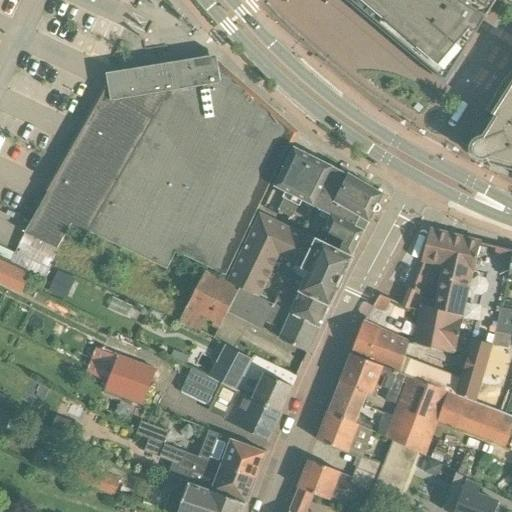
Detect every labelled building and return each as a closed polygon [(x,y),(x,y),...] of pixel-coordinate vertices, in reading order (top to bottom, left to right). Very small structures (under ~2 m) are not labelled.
[(0,233),(0,265),(41,286),(70,227),(155,270),(239,102),(238,102),(123,0),(6,236),(0,233)] [(346,0),(448,79),(452,71),(463,54),(486,17),(459,0),(346,0)] [(459,0),(486,17),(497,0),(459,0)] [(511,70),(507,78),(506,78),(494,96),(495,97),(487,111),(484,116),(488,118),(478,135),(479,138),(476,140),(474,141),(472,143),(471,145),(470,147),(470,149),(470,152),(471,154),(472,156),(473,158),(475,159),(476,160),(478,161),(480,162),(481,162),(484,162),(486,162),(488,161),(489,164),(511,170),(511,70)] [(334,167),(307,153),(294,147),(273,192),(281,196),(279,200),(281,201),(276,213),(289,219),(295,208),(296,209),(298,204),(318,214),(316,219),(324,223),(318,235),(339,245),(337,250),(353,258),(367,229),(362,227),(365,220),(370,223),(378,207),(381,207),(383,203),(381,200),(384,194),(348,173),(348,174),(334,167)] [(285,312),(320,328),(353,258),(337,250),(262,213),(261,216),(260,216),(228,283),(259,299),(279,258),(296,266),(294,270),(297,277),(301,279),(285,312)] [(447,265),(437,310),(461,316),(479,244),(479,243),(450,235),(433,231),(424,259),(447,265)] [(288,325),(281,339),(309,352),(320,328),(285,312),(259,299),(228,283),(206,271),(180,322),(215,339),(229,311),(264,328),(267,322),(276,327),(280,325),(282,322),(288,325)] [(77,280),(59,272),(49,293),(67,301),(77,280)] [(381,295),(373,307),(386,313),(391,300),(381,295)] [(499,307),(494,332),(490,348),(507,352),(510,336),(511,336),(511,303),(503,301),(502,308),(499,307)] [(421,308),(414,344),(454,353),(454,352),(461,316),(437,310),(435,310),(435,309),(421,306),(420,306),(420,307),(421,308)] [(363,324),(352,355),(398,372),(410,341),(363,324)] [(457,395),(476,400),(490,347),(470,342),(457,395)] [(228,346),(220,362),(212,378),(240,392),(256,360),(228,346)] [(106,390),(143,404),(150,388),(156,372),(99,349),(89,373),(109,383),(106,390)] [(398,372),(352,355),(340,383),(367,393),(372,395),(377,384),(390,390),(386,400),(399,405),(410,377),(398,372)] [(212,378),(193,369),(181,391),(210,406),(208,412),(226,420),(267,441),(281,413),(254,399),(240,392),(212,378)] [(265,374),(254,399),(281,413),(293,387),(265,374)] [(449,392),(410,377),(399,405),(394,416),(386,438),(392,441),(417,454),(423,456),(439,418),(449,392)] [(367,393),(340,383),(330,411),(370,430),(373,422),(358,416),(367,393)] [(449,392),(439,418),(506,444),(511,429),(511,416),(457,395),(449,392)] [(372,431),(370,430),(330,411),(318,441),(348,452),(349,451),(362,456),(372,431)] [(377,434),(386,438),(394,416),(385,413),(377,434)] [(79,442),(84,427),(57,416),(51,431),(79,442)] [(142,421),(137,434),(150,439),(166,445),(171,432),(142,421)] [(266,453),(210,431),(199,457),(256,478),(266,453)] [(150,439),(145,451),(174,462),(173,464),(187,469),(182,480),(246,503),(256,478),(199,457),(199,458),(166,445),(150,439)] [(412,466),(417,454),(392,441),(386,456),(412,466)] [(378,476),(382,468),(383,465),(360,456),(356,467),(378,476)] [(407,479),(412,466),(386,456),(383,465),(382,468),(407,479)] [(329,500),(340,472),(310,461),(299,489),(315,495),(329,500)] [(103,492),(109,475),(86,467),(80,484),(103,492)] [(378,476),(356,467),(349,485),(372,494),(377,481),(378,476)] [(377,481),(402,491),(407,479),(382,468),(378,476),(377,481)] [(242,511),(246,503),(182,480),(169,475),(163,489),(172,493),(164,511),(242,511)] [(372,494),(398,504),(402,491),(377,481),(372,494)] [(479,494),(481,488),(466,482),(455,511),(496,511),(500,502),(479,494)] [(309,511),(315,495),(299,489),(290,511),(309,511)]
